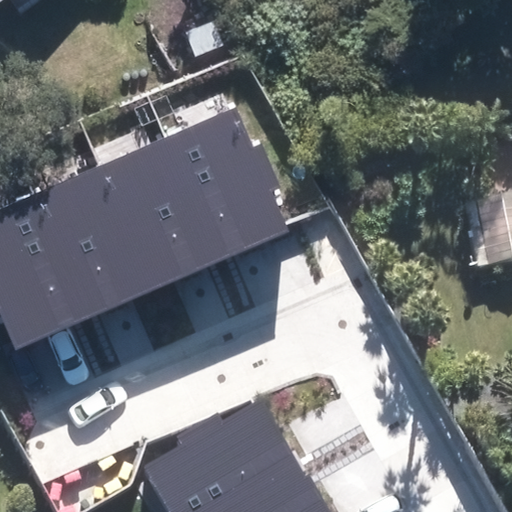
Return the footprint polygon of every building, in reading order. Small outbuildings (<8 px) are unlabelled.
[(166,138),(221,264),(286,236),(232,110),(166,138)] [(166,138),(99,166),(153,293),(221,264),(166,138)] [(28,196),(83,323),(153,293),(99,166),(28,196)] [(28,196),(0,208),(0,312),(17,351),(83,323),(28,196)] [(167,511),(226,511),(303,470),(265,403),(144,470),(167,511)] [(501,511),(476,463),(385,511),(501,511)] [(226,511),(326,511),(303,470),(226,511)]
